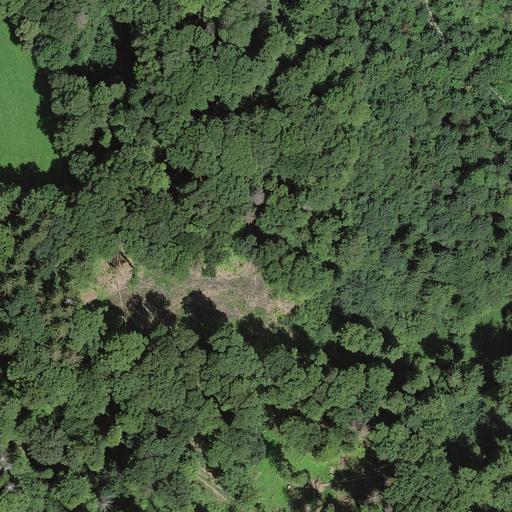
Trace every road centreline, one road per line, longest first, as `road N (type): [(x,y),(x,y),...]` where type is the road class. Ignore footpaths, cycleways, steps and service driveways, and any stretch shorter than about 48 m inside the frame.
road 1 (track): [(142,0),(188,65),(262,118),(317,172),(412,327),(438,347),(498,370),(511,393)]
road 2 (track): [(425,0),(457,60),(511,112)]
